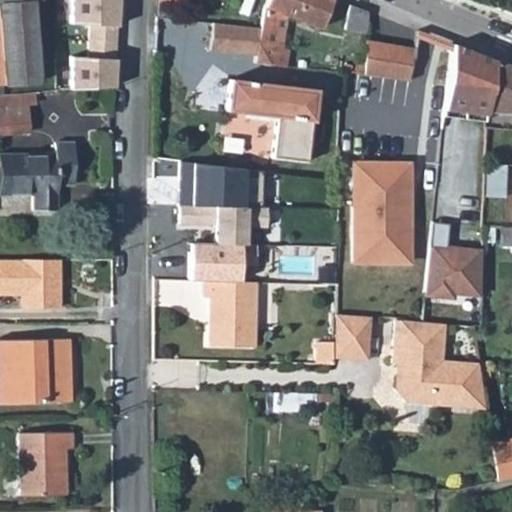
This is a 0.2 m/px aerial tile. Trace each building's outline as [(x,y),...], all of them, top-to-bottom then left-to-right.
[(0,0),(0,72),(1,82),(2,84),(38,81),(31,0),(0,0)] [(69,0),(69,28),(85,28),(113,29),(113,0),(69,0)] [(257,28),(253,55),(252,63),(285,66),(287,48),(280,48),(283,15),(316,29),(327,0),(262,0),(261,4),(257,28)] [(360,9),(347,4),(348,34),(365,35),(364,11),(360,9)] [(257,28),(209,24),(207,52),(253,55),(257,28)] [(85,28),(85,44),(113,44),(113,29),(85,28)] [(442,41),(415,31),(412,50),(407,83),(433,89),(442,41)] [(365,48),(365,41),(364,40),(357,73),(361,74),(365,48)] [(412,50),(365,41),(365,48),(361,74),(407,83),(412,50)] [(113,60),(113,44),(85,44),(84,59),(113,60)] [(493,64),(451,48),(445,94),(442,117),(485,118),(486,106),(493,64)] [(112,93),(113,60),(84,59),(69,59),(68,92),(112,93)] [(511,71),(493,64),(486,106),(485,118),(511,119),(511,71)] [(275,116),(271,158),(304,161),(312,89),(227,79),(224,109),(275,116)] [(31,96),(0,98),(0,130),(25,129),(24,105),(32,105),(31,96)] [(485,118),(442,117),(441,127),(484,128),(485,118)] [(54,147),(54,157),(0,157),(0,196),(31,197),(32,212),(54,212),(54,187),(73,187),(73,147),(54,147)] [(177,199),(248,201),(250,159),(178,157),(177,199)] [(496,189),(505,189),(505,161),(487,161),(487,174),(497,174),(496,189)] [(350,166),(349,268),(408,269),(409,166),(350,166)] [(248,201),(177,199),(176,226),(215,227),(214,240),(247,241),(248,201)] [(427,217),(424,243),(443,245),(445,220),(427,217)] [(511,227),(498,228),(497,248),(511,248),(511,227)] [(191,239),(190,271),(241,273),(241,262),(255,262),(256,241),(247,241),(214,240),(191,239)] [(424,243),(418,290),(447,293),(447,288),(477,292),(477,249),(443,245),(424,243)] [(57,262),(0,262),(0,296),(21,296),(21,311),(57,310),(57,262)] [(251,282),(201,282),(201,298),(208,298),(208,347),(251,347),(251,282)] [(330,364),(330,357),(363,359),(366,316),(332,314),(329,314),(329,343),(314,343),(314,363),(330,364)] [(402,400),(480,404),(477,373),(475,359),(438,357),(439,322),(415,319),(390,318),(388,361),(392,361),(391,388),(402,400)] [(0,404),(66,404),(66,342),(0,342),(0,404)] [(308,411),(328,412),(329,395),(308,395),(308,411)] [(69,453),(69,436),(16,436),(17,497),(61,497),(61,453),(69,453)] [(494,481),(511,476),(511,439),(486,443),(487,447),(499,444),(502,460),(490,462),(494,481)] [(487,447),(490,462),(502,460),(499,444),(487,447)]
